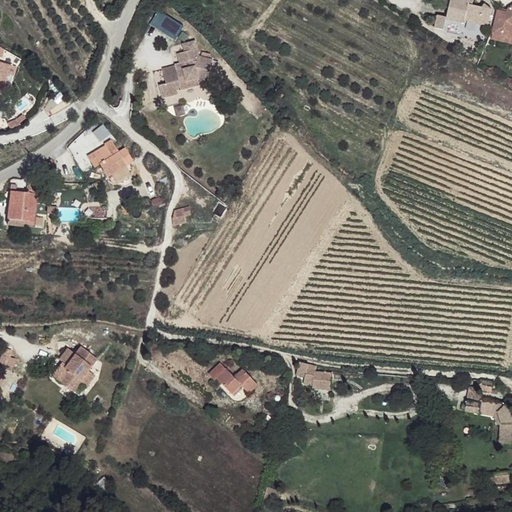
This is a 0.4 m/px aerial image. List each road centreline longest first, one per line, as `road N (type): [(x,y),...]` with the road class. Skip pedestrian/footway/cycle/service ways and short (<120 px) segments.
road 1 (track): [(511,386),(501,378),(181,336),(151,328),(148,316)]
road 2 (residential): [(148,316),(174,172),(90,101)]
road 3 (unclassified): [(0,178),(43,155),(90,101)]
